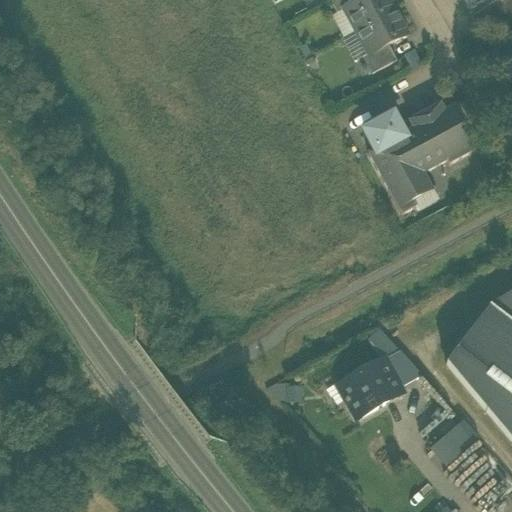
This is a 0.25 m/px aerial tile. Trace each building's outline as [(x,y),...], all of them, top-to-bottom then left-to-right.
[(336,0),(330,4),(336,15),(343,12),(343,11),(357,3),(355,0),(336,0)] [(343,12),(355,33),(394,12),(387,0),(362,0),(357,3),(343,11),(343,12)] [(463,0),(469,12),(491,0),(463,0)] [(511,2),(503,5),(511,49),(511,2)] [(342,39),(355,33),(343,12),(336,15),(331,18),(342,39)] [(407,36),(394,12),(355,33),(368,56),(368,57),(388,47),(407,36)] [(355,33),(342,39),(341,40),(354,64),(362,59),(368,56),(355,33)] [(362,59),(372,76),(396,63),(388,47),(368,57),(368,56),(362,59)] [(411,72),(421,66),(414,51),(402,57),(411,72)] [(367,156),(401,217),(415,209),(412,204),(432,194),(422,176),(446,163),(448,167),(471,155),(458,131),(465,128),(455,110),(442,118),(438,111),(412,124),(415,130),(401,137),(391,120),(364,134),(373,152),(367,156)] [(412,204),(415,209),(418,214),(437,204),(432,194),(412,204)] [(511,443),(511,294),(490,308),(446,366),(511,443)] [(367,343),(384,362),(398,354),(379,332),(367,343)] [(384,362),(400,391),(421,379),(398,354),(384,362)] [(337,388),(356,422),(403,396),(400,391),(384,362),(337,388)] [(302,388),(285,389),(285,406),(303,405),(302,388)] [(477,443),(461,425),(429,453),(445,471),(477,443)]
